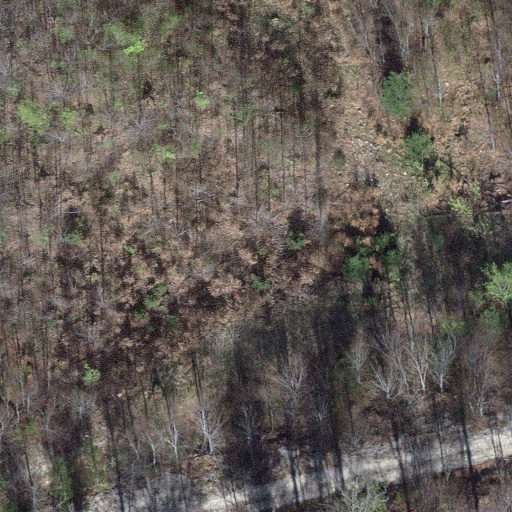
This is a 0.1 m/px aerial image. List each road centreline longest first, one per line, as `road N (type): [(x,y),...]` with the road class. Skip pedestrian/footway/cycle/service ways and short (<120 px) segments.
road 1 (track): [(511,283),(0,492)]
road 2 (track): [(220,511),(511,439)]
